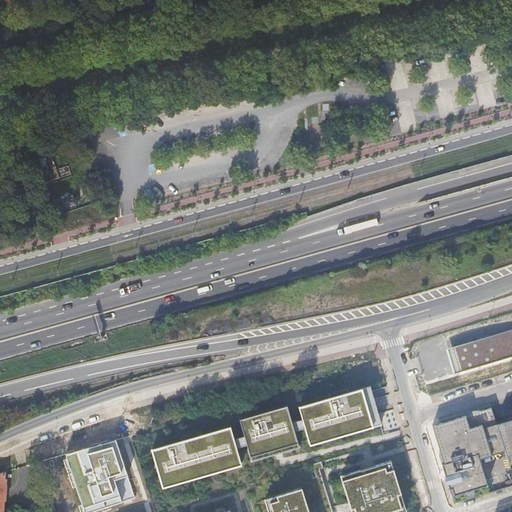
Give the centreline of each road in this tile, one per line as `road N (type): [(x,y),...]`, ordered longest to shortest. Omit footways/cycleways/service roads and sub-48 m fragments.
road 1 (primary): [(511,128),(0,270)]
road 2 (motorway): [(0,348),(511,210)]
road 3 (track): [(510,0),(0,115)]
road 4 (motorway): [(0,391),(425,311)]
road 5 (primary): [(0,438),(161,379),(384,327)]
road 6 (track): [(0,78),(342,0)]
road 7 (motorway): [(298,245),(0,327)]
road 8 (motorway): [(511,167),(311,227),(298,245)]
road 9 (motorway): [(511,187),(298,245)]
